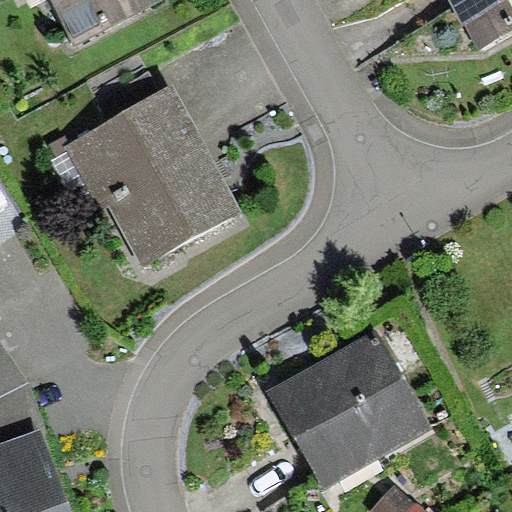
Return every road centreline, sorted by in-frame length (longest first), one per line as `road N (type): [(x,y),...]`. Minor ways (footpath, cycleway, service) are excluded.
road 1 (residential): [(412,220),(229,322),(187,357),(155,422),(151,464),(161,511)]
road 2 (residential): [(279,0),(412,220)]
